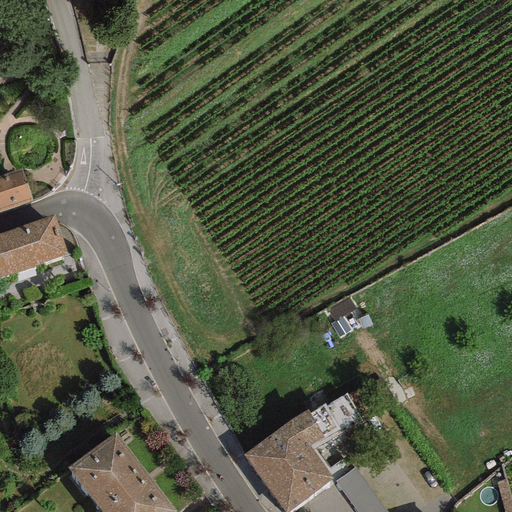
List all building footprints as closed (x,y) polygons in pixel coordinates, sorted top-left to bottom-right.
[(20,169),(0,176),(0,211),(31,201),(20,169)] [(53,218),(0,234),(0,276),(65,255),(53,218)] [(325,442),(361,423),(345,394),(326,406),(324,403),(309,414),(307,410),(243,455),(284,511),(288,511),(332,479),(312,449),(325,442)] [(174,511),(115,434),(68,468),(101,511),(174,511)] [(386,511),(354,469),(334,483),(355,511),(386,511)]
